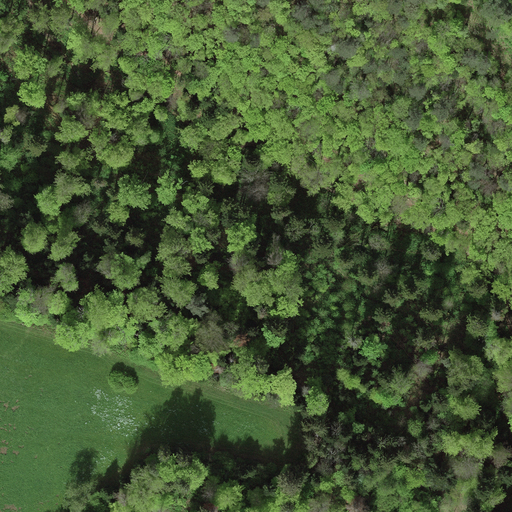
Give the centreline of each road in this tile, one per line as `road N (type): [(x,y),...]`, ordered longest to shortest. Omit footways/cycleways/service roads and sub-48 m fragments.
road 1 (track): [(0,56),(66,151),(152,174),(422,318)]
road 2 (track): [(163,444),(254,450),(344,481),(365,511)]
